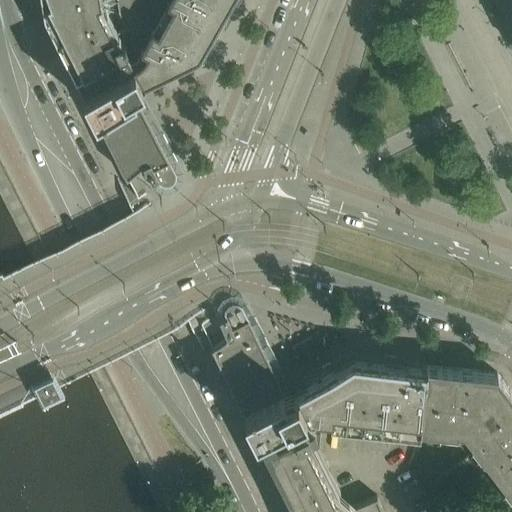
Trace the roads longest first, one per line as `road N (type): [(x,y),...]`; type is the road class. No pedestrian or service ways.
road 1 (tertiary): [(32,114),(45,175),(109,308),(161,393),(220,463)]
road 2 (tertiary): [(220,463),(96,201),(32,114)]
road 3 (tertiary): [(239,258),(511,341)]
road 4 (tertiary): [(235,201),(0,322)]
road 5 (tertiary): [(0,369),(239,258)]
road 6 (tertiary): [(511,273),(341,216),(262,200)]
road 7 (tertiary): [(262,200),(341,0)]
road 8 (tertiary): [(307,0),(235,201)]
